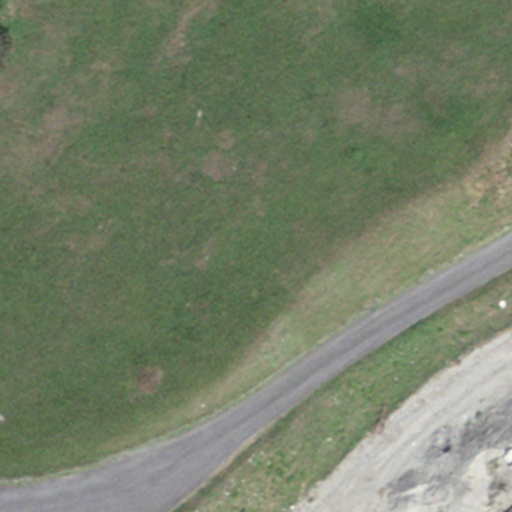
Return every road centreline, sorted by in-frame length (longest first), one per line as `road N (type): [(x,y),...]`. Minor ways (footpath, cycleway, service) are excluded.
road 1 (unclassified): [(43,511),(129,487),(218,441),(347,349),(511,254)]
road 2 (track): [(309,511),(371,448),(511,345)]
